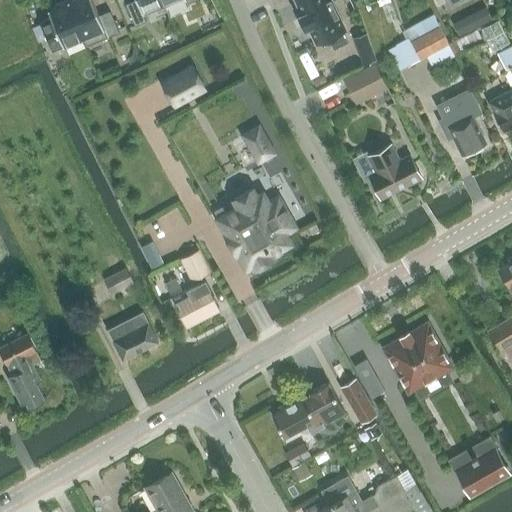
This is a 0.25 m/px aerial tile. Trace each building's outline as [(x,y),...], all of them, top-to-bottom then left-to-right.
[(63,46),(83,37),(84,37),(68,0),(67,0),(47,8),(51,17),(40,22),(52,50),(63,46)] [(68,0),(84,37),(83,37),(87,46),(108,37),(99,15),(92,0),(68,0)] [(142,12),(137,0),(134,0),(126,4),(135,26),(146,21),(142,12)] [(163,3),(161,0),(137,0),(142,12),(163,3)] [(295,0),(302,14),(300,15),(298,16),(299,18),(300,18),(304,27),(305,29),(307,28),(306,28),(308,27),(316,43),(327,38),(333,49),(349,41),(344,30),(345,29),(331,0),(295,0)] [(390,0),(364,0),(369,10),(391,1),(390,0)] [(391,2),(381,6),(388,23),(397,19),(391,2)] [(485,6),(453,23),(459,35),(492,19),(485,6)] [(110,10),(99,15),(108,37),(119,32),(110,10)] [(498,21),(481,29),(492,51),(509,43),(498,21)] [(411,41),(420,59),(426,56),(449,44),(439,26),(411,41)] [(406,39),(388,49),(399,70),(420,59),(411,41),(409,38),(406,39)] [(368,41),(357,45),(364,63),(375,59),(368,41)] [(449,44),(426,56),(432,68),(455,56),(450,46),(449,44)] [(511,47),(498,54),(506,70),(509,68),(511,66),(511,47)] [(384,83),(374,63),(345,78),(344,78),(352,93),(369,84),(372,89),(384,83)] [(175,105),(205,89),(192,66),(162,82),(175,105)] [(511,126),(511,66),(509,68),(511,73),(511,88),(488,101),(504,131),(511,126)] [(461,75),(450,81),(457,94),(468,88),(461,75)] [(314,87),(322,107),(348,96),(339,76),(314,87)] [(486,142),(473,116),(481,112),(469,89),(449,100),(453,109),(442,115),(443,118),(439,120),(448,138),(452,136),(461,154),(471,149),(474,151),(483,147),(483,143),(486,142)] [(229,160),(222,147),(237,140),(213,94),(173,115),(203,173),(229,160)] [(258,127),(244,135),(259,160),(273,152),(258,127)] [(369,175),(381,198),(400,188),(422,177),(410,154),(399,160),(391,144),(368,155),(376,171),(369,175)] [(252,189),(233,200),(238,208),(219,219),(227,233),(225,234),(236,253),(238,252),(246,267),(251,264),(254,268),(273,258),(271,253),(290,242),(284,233),(295,227),(278,197),(267,203),(262,194),(257,197),(252,189)] [(198,250),(185,257),(194,277),(208,270),(198,250)] [(511,260),(499,268),(511,290),(511,260)] [(126,268),(104,279),(112,293),(133,282),(126,268)] [(176,278),(165,283),(186,324),(219,307),(205,280),(183,292),(176,278)] [(107,330),(123,359),(158,341),(143,312),(107,330)] [(511,315),(488,329),(500,349),(511,341),(511,315)] [(382,347),(383,348),(407,391),(408,392),(409,391),(452,367),(454,366),(453,365),(452,365),(428,323),(429,322),(428,321),(426,322),(410,332),(409,330),(400,336),(400,337),(384,346),(382,347)] [(29,406),(44,398),(36,381),(40,379),(32,363),(40,359),(27,334),(0,347),(0,349),(12,374),(7,376),(21,404),(26,401),(29,406)] [(376,376),(364,383),(372,397),(384,390),(376,376)] [(356,378),(341,387),(362,422),(377,413),(356,378)] [(304,398),(302,394),(285,403),(287,407),(272,415),(284,437),(306,425),(310,433),(320,428),(319,426),(345,412),(328,382),(310,392),(311,394),(304,398)] [(473,460),(456,469),(471,495),(509,474),(494,448),(478,457),(476,455),(471,457),(473,460)] [(305,462),(293,468),(298,477),(309,471),(305,462)] [(167,475),(145,487),(158,509),(152,511),(192,511),(193,511),(186,498),(182,500),(167,475)] [(330,504),(318,510),(319,511),(364,511),(404,490),(396,476),(378,486),(374,494),(362,501),(348,476),(322,490),(330,504)] [(404,490),(364,511),(401,511),(413,505),(409,498),(420,492),(415,484),(404,490)]
